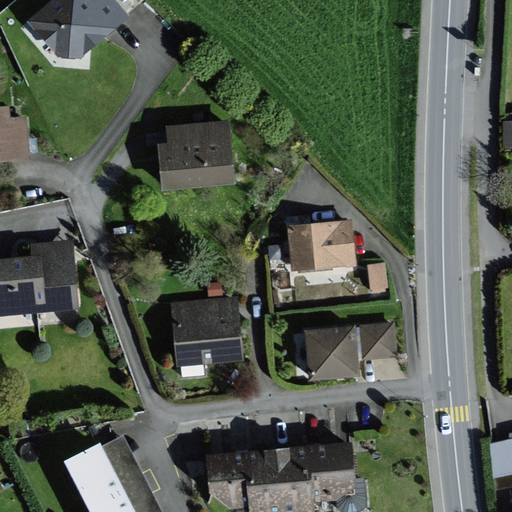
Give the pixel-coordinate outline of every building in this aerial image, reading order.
[(52,0),(29,22),(63,59),(85,58),(130,16),(114,0),(52,0)] [(0,161),(26,160),(25,121),(9,122),(9,107),(0,107),(0,161)] [(229,122),(169,129),(171,145),(159,146),(164,191),(236,183),(229,122)] [(355,267),(349,220),(288,228),(294,275),(355,267)] [(38,256),(0,258),(0,311),(77,305),(71,241),(37,244),(38,256)] [(383,265),(367,266),(368,291),(384,291),(383,265)] [(240,304),(176,306),(177,366),(242,364),(240,304)] [(392,324),(306,328),(309,384),(361,382),(360,360),(394,358),(392,324)] [(508,436),(488,440),(495,475),(497,475),(499,487),(511,484),(511,429),(507,431),(508,436)] [(116,433),(71,458),(67,460),(74,473),(61,481),(72,501),(86,493),(96,511),(159,511),(155,505),(136,469),(116,433)] [(242,455),(208,458),(211,495),(231,511),(313,511),(312,502),(332,500),(356,485),(352,445),(325,447),(294,450),(276,452),(267,453),(242,455)]
